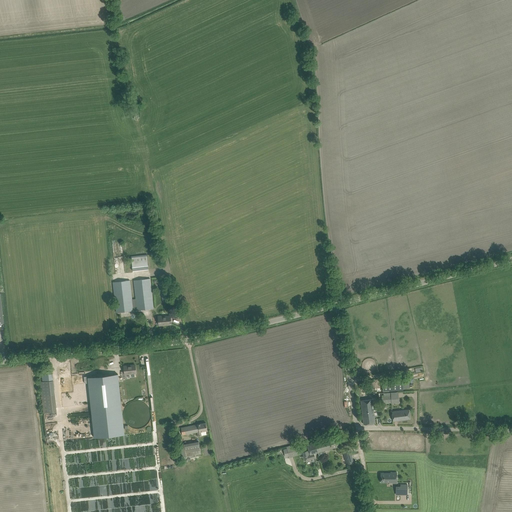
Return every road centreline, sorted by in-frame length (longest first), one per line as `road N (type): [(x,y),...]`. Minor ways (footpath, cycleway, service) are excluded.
road 1 (unclassified): [(0,362),(192,341),(336,304)]
road 2 (unclassified): [(336,304),(511,259)]
road 3 (unclassified): [(511,432),(358,426)]
road 4 (unclassified): [(358,426),(336,304)]
